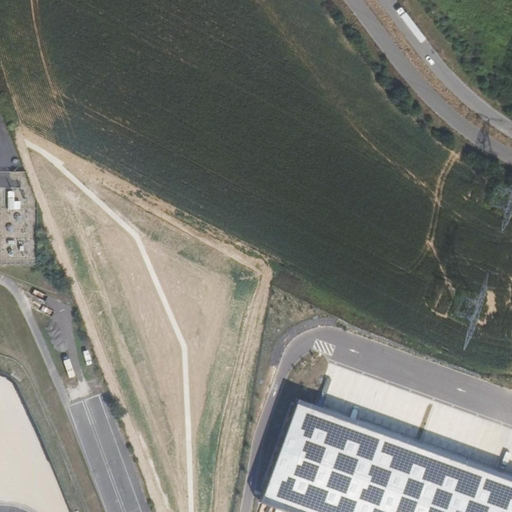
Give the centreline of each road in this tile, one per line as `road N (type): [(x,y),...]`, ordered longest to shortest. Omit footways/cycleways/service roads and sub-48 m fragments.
road 1 (secondary): [(354,0),(437,105),(511,158)]
road 2 (secondary): [(511,132),(412,42),(381,0)]
